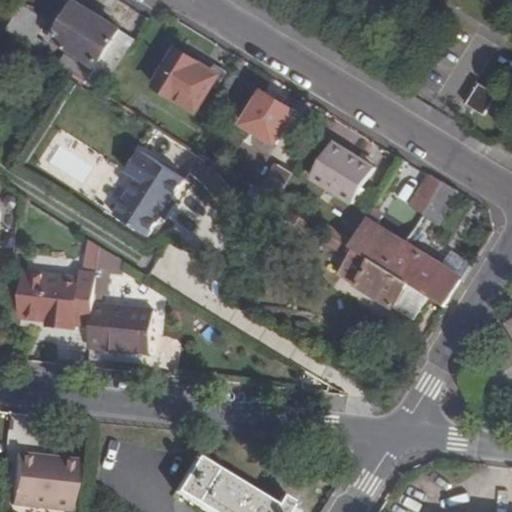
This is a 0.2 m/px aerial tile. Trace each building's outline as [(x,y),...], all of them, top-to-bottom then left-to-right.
[(47,34),(99,67),(116,40),(121,32),(77,5),(63,28),(54,22),(47,34)] [(88,85),(102,94),(131,49),(116,40),(99,67),(94,76),(88,85)] [(200,113),(218,86),(199,74),(204,66),(181,51),(158,87),(200,113)] [(60,67),(73,75),(88,85),(94,76),(66,59),(60,67)] [(208,61),(204,66),(199,74),(218,86),(227,72),(208,61)] [(488,88),(478,103),(497,114),(506,98),(488,88)] [(279,145),(300,112),(268,93),(248,126),(279,145)] [(494,119),(497,114),(478,103),(476,108),(494,119)] [(354,204),(375,170),(339,147),(317,180),(354,204)] [(166,219),(177,201),(188,184),(144,156),(130,177),(140,184),(119,218),(153,239),(166,219)] [(278,203),(293,179),(278,169),(263,194),(272,199),(278,203)] [(464,193),(434,175),(414,207),(443,225),(464,193)] [(177,201),(166,219),(170,222),(182,204),(177,201)] [(298,238),(308,222),(282,206),(272,222),(298,238)] [(320,221),(316,227),(327,234),(332,227),(320,221)] [(356,243),(352,250),(432,299),(448,309),(466,281),(446,269),(370,222),(356,243)] [(327,234),(332,237),(352,250),(356,243),(332,227),(327,234)] [(416,323),(432,299),(352,250),(332,237),(326,246),(351,262),(342,276),(416,323)] [(455,253),(446,269),(466,281),(475,266),(455,253)] [(22,274),(18,319),(46,321),(45,328),(73,331),(79,281),(22,274)] [(151,320),(92,313),(87,353),(148,359),(151,320)] [(196,455),(174,489),(210,511),(286,511),(293,501),(280,493),(274,503),(196,455)] [(34,459),(19,457),(12,509),(37,511),(72,511),(78,464),(59,462),(58,467),(34,464),(34,459)]
